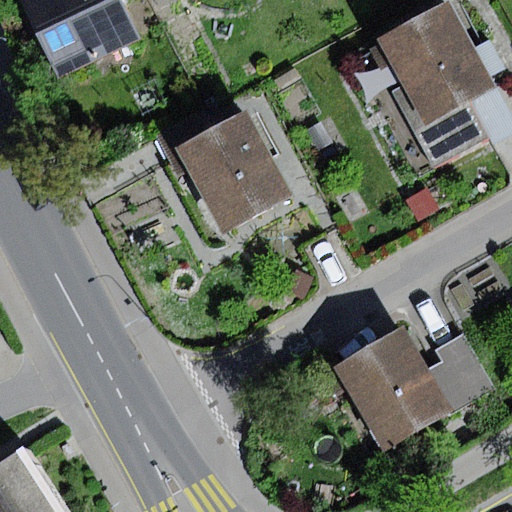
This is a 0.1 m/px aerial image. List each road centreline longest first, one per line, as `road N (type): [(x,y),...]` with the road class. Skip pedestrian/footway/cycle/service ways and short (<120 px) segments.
road 1 (residential): [(511,216),(138,429)]
road 2 (residential): [(0,154),(138,429)]
